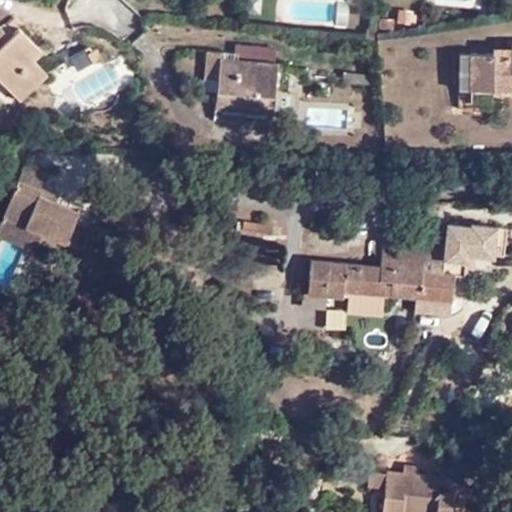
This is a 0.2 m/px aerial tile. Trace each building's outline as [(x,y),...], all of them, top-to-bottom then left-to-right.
[(10,79),(25,95),(48,75),(30,56),(40,48),(16,23),(7,31),(0,23),(0,67),(12,57),(22,67),(10,79)] [(222,42),(221,57),(265,61),(266,47),(222,42)] [(511,45),(507,46),(507,56),(477,57),(478,87),(500,87),(500,93),(511,93),(511,45)] [(201,106),(260,114),(265,61),(221,57),(209,56),(210,48),(195,47),(191,77),(204,79),(201,106)] [(457,95),(470,95),(471,57),(456,57),(457,95)] [(470,95),(500,93),(500,87),(478,87),(477,57),(471,57),(470,95)] [(47,237),(70,246),(80,223),(83,216),(61,206),(60,207),(43,201),(47,192),(52,177),(34,169),(27,172),(6,221),(27,230),(47,237)] [(63,199),(47,192),(43,201),(60,207),(61,206),(63,199)] [(423,234),(454,238),(455,222),(445,221),(446,214),(431,212),(430,221),(424,220),(423,234)] [(80,223),(70,246),(91,254),(100,233),(80,223)] [(43,248),(47,237),(27,230),(24,239),(43,248)] [(419,240),(411,240),(385,237),(381,269),(309,262),(305,294),(327,297),(344,298),(345,293),(352,294),(385,297),(390,297),(392,272),(416,274),(419,240)] [(467,245),(419,240),(416,274),(413,299),(451,302),(454,280),(464,281),(467,245)] [(390,297),(413,299),(416,274),(392,272),(390,297)] [(325,311),(327,297),(305,294),(304,309),(325,311)] [(383,314),(385,297),(352,294),(350,310),(383,314)] [(450,313),(451,302),(413,299),(411,310),(450,313)] [(405,461),(404,469),(418,471),(419,462),(405,461)] [(386,471),(384,485),(380,511),(448,511),(451,494),(439,492),(441,473),(418,471),(404,469),(386,468),(386,470),(386,471)] [(371,484),(384,485),(386,471),(386,470),(372,470),(371,484)]
